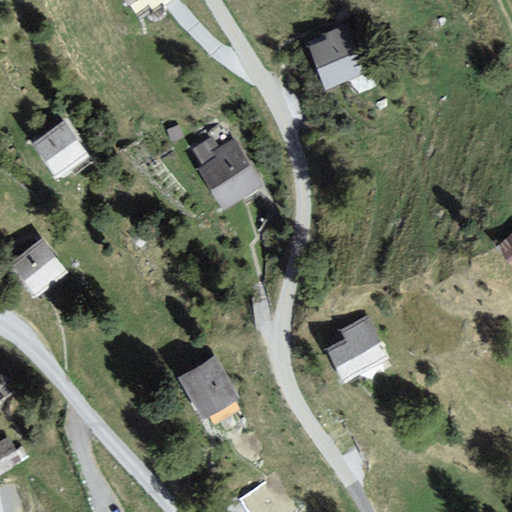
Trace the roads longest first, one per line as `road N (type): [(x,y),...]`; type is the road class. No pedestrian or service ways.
road 1 (residential): [(365,511),(283,378),(276,332),(301,207),(292,152),(270,87),(208,0)]
road 2 (residential): [(0,329),(67,391),(169,511)]
